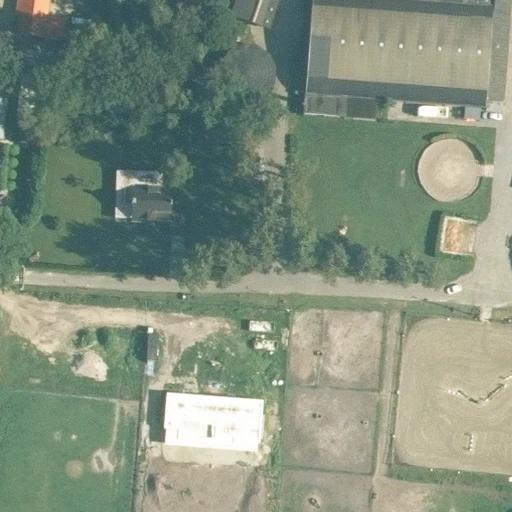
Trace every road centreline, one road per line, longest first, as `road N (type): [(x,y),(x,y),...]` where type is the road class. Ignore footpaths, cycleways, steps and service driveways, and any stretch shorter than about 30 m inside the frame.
road 1 (unknown): [(273,293),(409,302),(460,293),(486,250),(511,119)]
road 2 (unknown): [(273,293),(285,12)]
road 3 (unknown): [(0,282),(273,293)]
